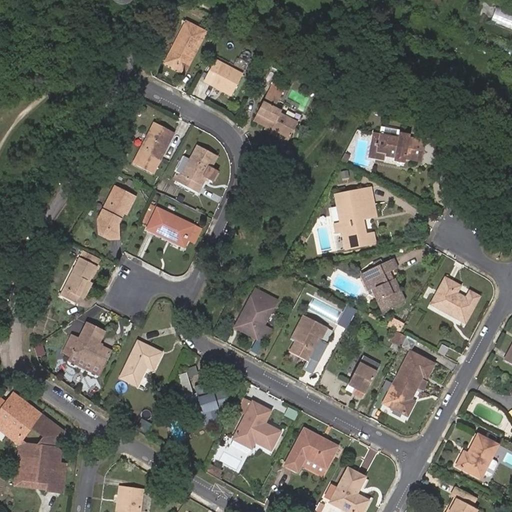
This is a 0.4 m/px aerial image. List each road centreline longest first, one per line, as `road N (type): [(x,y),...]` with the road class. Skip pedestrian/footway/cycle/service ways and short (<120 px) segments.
road 1 (residential): [(94,424),(24,369),(16,314),(36,218),(106,67)]
road 2 (residential): [(106,67),(218,121),(241,155),(236,202),(190,295)]
road 3 (residential): [(190,295),(189,328),(207,346),(425,456)]
road 4 (residential): [(425,456),(511,291)]
road 5 (residential): [(245,511),(126,443)]
